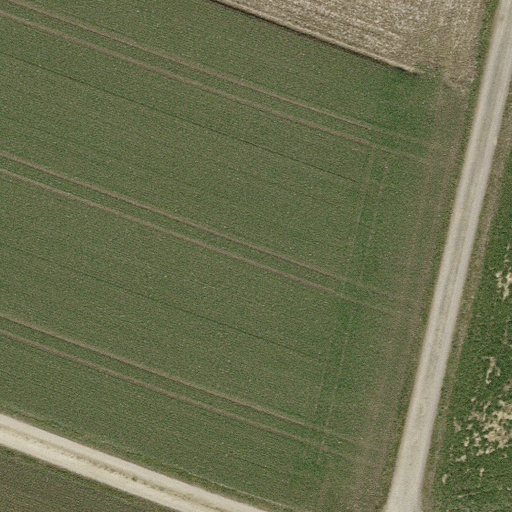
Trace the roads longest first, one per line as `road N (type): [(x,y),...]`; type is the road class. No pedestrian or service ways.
road 1 (track): [(387,511),(507,0)]
road 2 (track): [(0,419),(250,511)]
